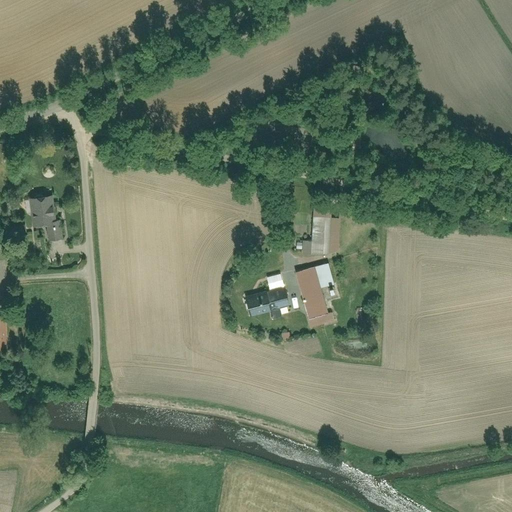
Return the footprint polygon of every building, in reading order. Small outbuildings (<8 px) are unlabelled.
[(47,193),(27,195),(31,225),(40,224),(42,239),(59,237),(57,218),(51,219),(47,193)] [(328,204),(310,203),(308,238),(300,238),(299,254),(333,256),(336,215),(327,215),(328,204)] [(12,232),(25,230),(24,223),(11,226),(12,232)] [(325,258),(289,269),(305,322),(329,315),(327,308),(323,309),(316,285),(332,280),(325,258)] [(285,302),(277,270),(261,274),(264,286),(239,292),(245,314),(266,309),(267,316),(276,313),(274,305),(285,302)]
